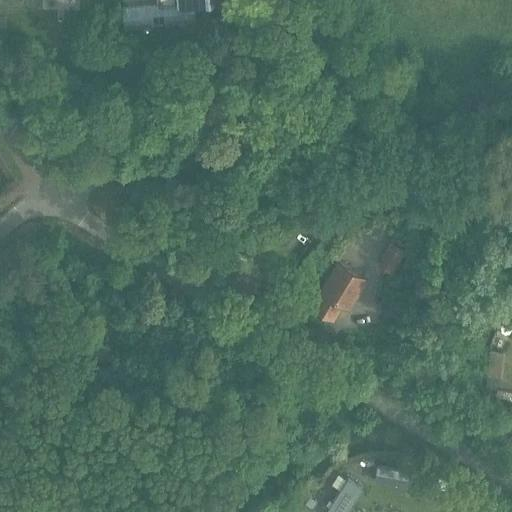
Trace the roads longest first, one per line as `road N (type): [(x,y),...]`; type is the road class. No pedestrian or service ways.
road 1 (unclassified): [(511,480),(227,313),(45,193)]
road 2 (unclassified): [(511,88),(425,122),(191,158),(45,193)]
